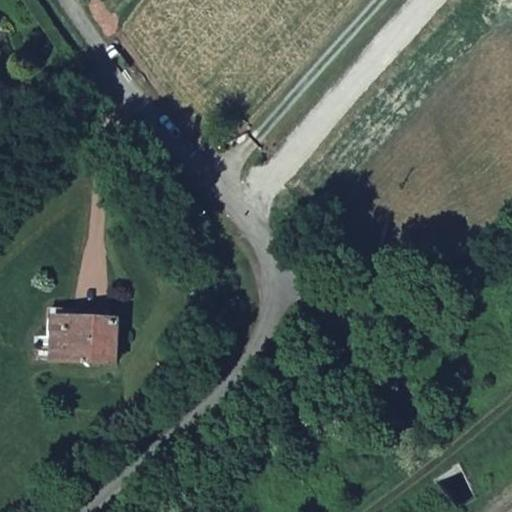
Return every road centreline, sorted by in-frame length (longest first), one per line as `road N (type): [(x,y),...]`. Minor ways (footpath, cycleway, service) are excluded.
road 1 (residential): [(279,273),(224,226),(75,0)]
road 2 (residential): [(86,511),(251,367),(278,319),(279,273)]
road 3 (residential): [(458,511),(372,365),(279,273)]
road 4 (unknown): [(133,90),(107,153),(98,295)]
